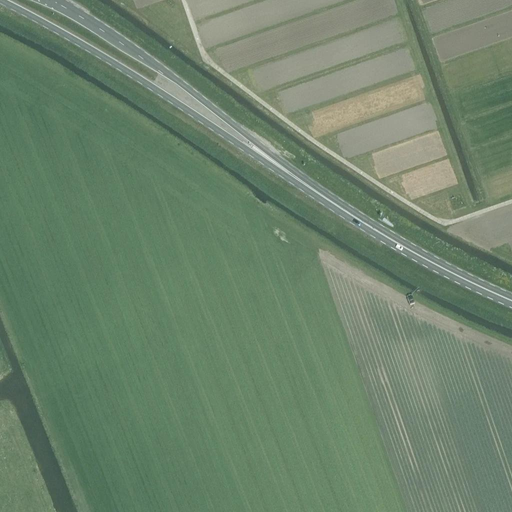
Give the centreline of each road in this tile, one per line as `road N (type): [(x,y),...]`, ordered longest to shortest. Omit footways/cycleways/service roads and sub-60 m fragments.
road 1 (secondary): [(0,0),(291,176)]
road 2 (secondary): [(291,176),(167,74),(51,0)]
road 3 (secondary): [(511,300),(414,253),(291,176)]
